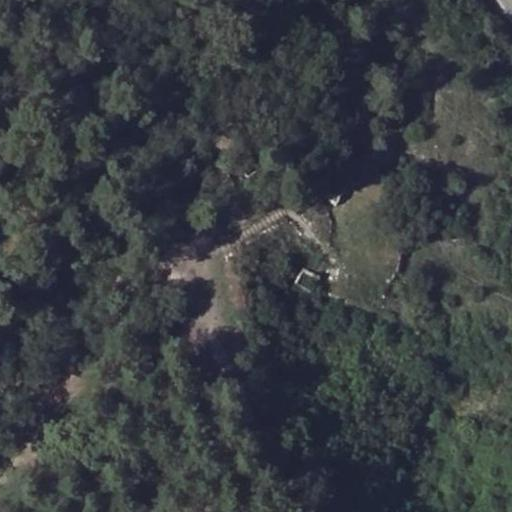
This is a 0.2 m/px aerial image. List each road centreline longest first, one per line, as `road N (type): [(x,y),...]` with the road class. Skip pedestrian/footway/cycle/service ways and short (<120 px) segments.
road 1 (track): [(288,511),(227,381),(211,313),(191,295),(164,293),(102,346),(0,487)]
road 2 (track): [(306,0),(346,62),(364,129),(369,208),(359,276)]
